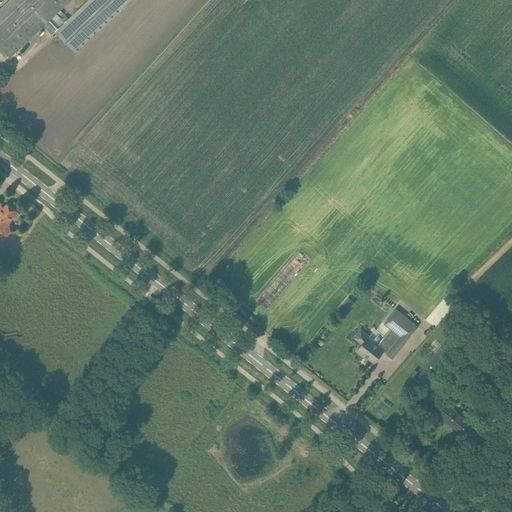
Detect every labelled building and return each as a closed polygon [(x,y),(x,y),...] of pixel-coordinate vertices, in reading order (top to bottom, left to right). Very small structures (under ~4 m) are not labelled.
[(0,46),(10,57),(70,0),(8,0),(0,8),(0,46)] [(88,0),(55,32),(75,53),(130,0),(88,0)] [(1,206),(0,206),(0,230),(2,231),(14,216),(16,218),(20,213),(8,204),(4,208),(1,206)] [(10,224),(0,236),(0,246),(3,249),(9,242),(8,241),(17,230),(10,224)] [(298,252),(257,301),(267,309),(308,261),(298,252)] [(343,304),(348,308),(354,300),(349,296),(343,304)] [(390,329),(378,344),(384,350),(385,348),(388,351),(386,353),(393,358),(418,326),(395,308),(383,323),(390,329)] [(364,355),(374,363),(384,350),(378,344),(368,337),(369,335),(361,329),(354,337),(362,343),(356,351),(363,356),(364,355)] [(417,376),(430,386),(454,355),(442,345),(417,376)] [(446,404),(445,406),(438,414),(467,437),(477,425),(470,419),(468,421),(446,404)]
